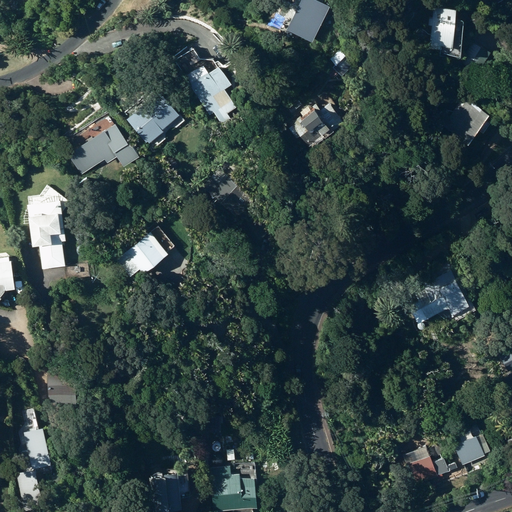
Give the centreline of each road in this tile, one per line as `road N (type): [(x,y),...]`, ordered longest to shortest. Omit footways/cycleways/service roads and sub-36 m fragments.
road 1 (tertiary): [(337,511),(301,362),(309,316),(342,273),(511,160)]
road 2 (residential): [(0,81),(32,70),(113,0)]
